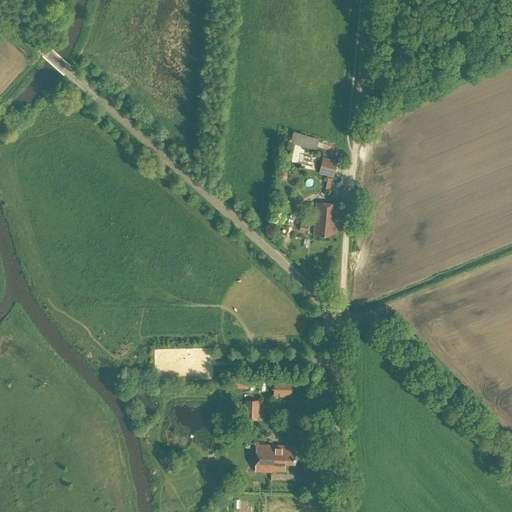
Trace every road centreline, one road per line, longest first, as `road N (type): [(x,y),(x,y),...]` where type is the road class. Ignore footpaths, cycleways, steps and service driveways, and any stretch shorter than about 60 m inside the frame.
road 1 (unclassified): [(325,316),(273,254),(0,11)]
road 2 (unclassified): [(332,511),(334,362),(325,316)]
road 3 (unclassified): [(325,316),(339,313),(353,155)]
road 4 (track): [(353,155),(369,0)]
